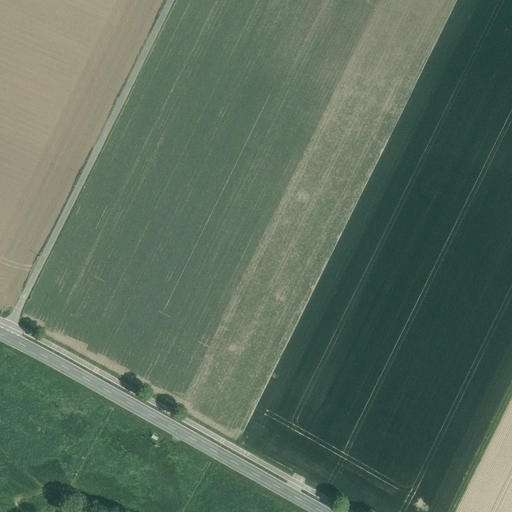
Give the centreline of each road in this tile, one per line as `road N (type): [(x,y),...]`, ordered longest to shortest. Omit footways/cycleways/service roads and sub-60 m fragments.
road 1 (unclassified): [(170,0),(4,335)]
road 2 (secondary): [(320,511),(4,335)]
